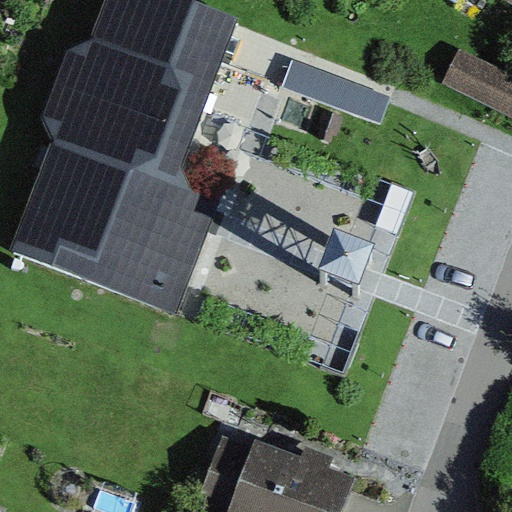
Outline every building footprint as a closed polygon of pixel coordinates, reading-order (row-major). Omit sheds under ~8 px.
[(237,27),(167,0),(112,0),(11,267),(178,326),(215,224),(221,210),(189,201),(181,180),(237,27)] [(511,0),(479,0),(511,21),(511,0)] [(511,84),(462,59),(446,90),(511,122),(511,84)] [(386,104),(294,68),(285,93),(377,129),(386,104)] [(343,511),(354,486),(225,440),(198,511),(343,511)]
